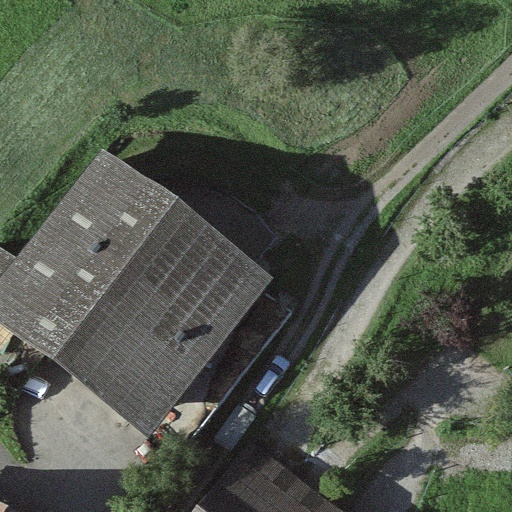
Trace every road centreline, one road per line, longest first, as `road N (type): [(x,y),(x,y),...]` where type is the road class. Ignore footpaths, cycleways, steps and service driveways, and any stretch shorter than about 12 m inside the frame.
road 1 (track): [(187,511),(319,321),(372,222),(511,79)]
road 2 (track): [(260,406),(441,375),(426,457),(511,454)]
